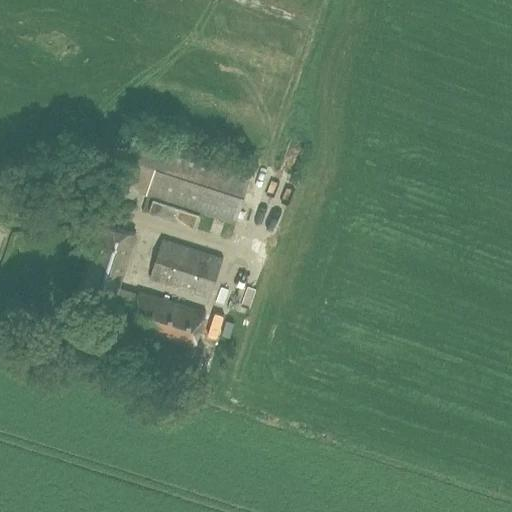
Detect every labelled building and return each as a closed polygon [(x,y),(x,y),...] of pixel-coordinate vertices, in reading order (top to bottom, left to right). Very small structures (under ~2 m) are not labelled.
[(115,184),(235,223),(253,169),(133,130),(115,184)] [(111,304),(124,308),(130,290),(118,286),(135,233),(105,223),(85,284),(115,294),(111,304)] [(161,239),(148,280),(210,300),(224,259),(161,239)] [(139,293),(130,290),(124,308),(119,323),(194,347),(205,312),(140,291),(139,293)] [(194,353),(162,343),(155,365),(186,376),(194,353)]
